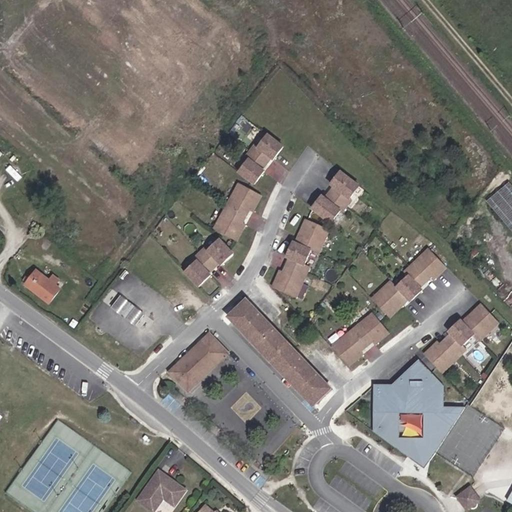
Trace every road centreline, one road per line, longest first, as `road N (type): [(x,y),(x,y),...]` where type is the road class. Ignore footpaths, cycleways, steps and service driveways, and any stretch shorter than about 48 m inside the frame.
road 1 (residential): [(318,424),(467,285)]
road 2 (residential): [(209,315),(254,266),(313,145)]
road 3 (tertiary): [(273,511),(129,388)]
road 4 (tertiary): [(129,388),(0,291)]
road 5 (residential): [(209,315),(318,424)]
road 6 (unknown): [(238,285),(333,405)]
road 7 (track): [(511,102),(426,0)]
